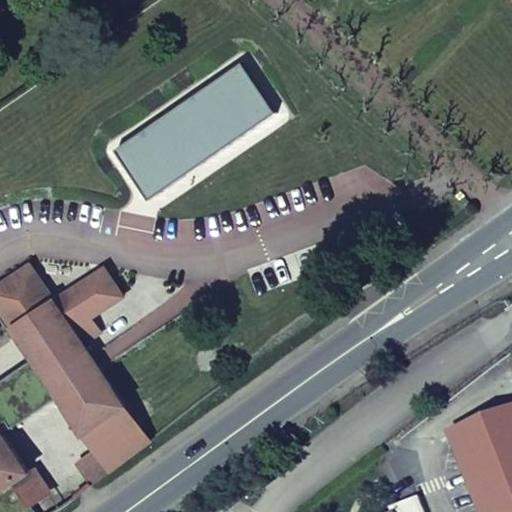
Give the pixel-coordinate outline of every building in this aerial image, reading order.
[(243,62),(116,149),(151,199),(278,112),(243,62)] [(325,292),(302,256),(261,282),(286,317),(325,292)] [(88,479),(148,437),(101,368),(84,343),(101,332),(92,319),(124,296),(105,269),(56,302),(32,268),(0,289),(0,306),(6,316),(43,371),(53,385),(98,450),(78,466),(88,479)] [(511,511),(511,409),(451,434),(481,511),(511,511)] [(0,430),(0,495),(18,482),(30,474),(0,430)] [(151,441),(148,437),(88,479),(93,485),(151,441)] [(51,493),(33,505),(37,511),(40,511),(72,490),(54,467),(40,477),(51,493)] [(51,493),(40,477),(36,471),(30,474),(18,482),(33,505),(51,493)] [(78,497),(72,490),(40,511),(56,511),(64,507),(78,497)]
